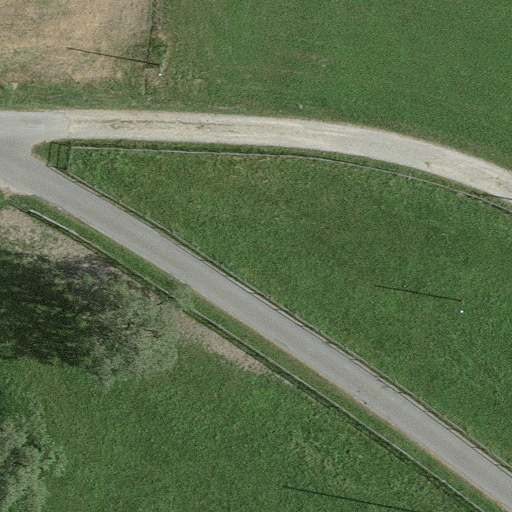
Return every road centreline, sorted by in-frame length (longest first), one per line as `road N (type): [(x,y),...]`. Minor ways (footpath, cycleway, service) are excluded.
road 1 (unclassified): [(511,495),(200,276),(0,161)]
road 2 (track): [(511,194),(447,168),(327,140),(0,136)]
